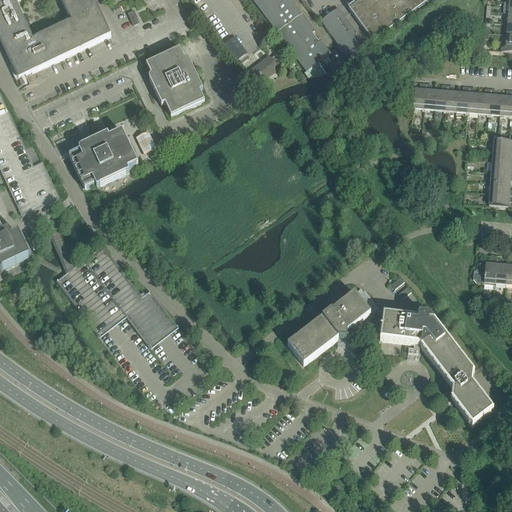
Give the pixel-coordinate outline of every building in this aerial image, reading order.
[(18,88),(20,92),(30,87),(25,78),(110,38),(94,3),(92,0),(0,0),(0,49),(15,82),(18,81),(21,86),(18,88)] [(314,34),(288,0),(251,0),(306,74),(304,76),(307,80),(309,80),(310,81),(311,80),(312,80),(326,76),(319,65),(330,56),(320,42),(321,41),(315,33),(314,34)] [(355,0),(358,4),(348,11),(372,44),(431,0),(355,0)] [(511,5),(509,5),(504,5),(503,15),(508,16),(511,16),(511,5)] [(338,11),(320,23),(320,24),(348,63),(366,49),(344,19),(338,11)] [(138,21),(137,21),(133,12),(127,15),(131,24),(133,28),(139,25),(138,21)] [(511,37),(507,37),(506,48),(501,50),(500,54),(511,55),(511,37)] [(226,47),(238,63),(246,57),(241,50),(243,49),(235,40),(226,47)] [(171,120),(204,104),(199,94),(203,92),(187,60),(184,61),(179,51),(146,67),(151,77),(149,78),(149,79),(148,80),(149,82),(161,108),(165,107),(171,120)] [(269,59),(249,75),(258,87),(279,71),(277,69),(281,65),(275,57),(270,60),(269,59)] [(424,112),(426,87),(422,86),(422,92),(414,92),(413,111),(424,112)] [(436,94),(432,93),(430,93),(430,87),(426,87),(424,112),(435,113),(436,94)] [(445,114),(448,89),(444,88),(443,94),(436,94),(435,113),(445,114)] [(456,115),(458,96),(451,95),(452,89),(448,89),(445,114),(456,115)] [(467,116),(469,91),(465,90),(465,96),(458,96),(456,115),(467,116)] [(478,117),(479,97),(473,97),(473,91),(469,91),(467,116),(478,117)] [(488,118),(491,92),(487,92),(486,98),(479,97),(478,117),(488,118)] [(499,119),(501,99),(494,99),(495,93),(491,92),(488,118),(499,119)] [(510,120),(511,94),(508,94),(508,100),(501,99),(499,119),(510,120)] [(0,170),(22,218),(61,200),(45,165),(33,170),(0,98),(0,170)] [(146,129),(131,136),(143,163),(159,156),(146,129)] [(95,187),(97,190),(129,175),(127,172),(138,167),(122,134),(109,140),(108,137),(80,150),(79,151),(79,152),(79,153),(79,154),(69,159),(85,193),(95,187)] [(511,155),(511,144),(494,143),(493,154),(511,155)] [(511,159),(511,155),(493,154),(492,165),(511,166),(511,159)] [(511,173),(511,166),(492,165),(491,175),(511,177),(511,173)] [(511,181),(511,177),(491,175),(490,186),(509,188),(510,181),(511,181)] [(511,194),(509,195),(509,188),(490,186),(489,197),(511,198),(511,194)] [(511,202),(511,198),(489,197),(488,208),(508,210),(508,203),(511,202)] [(0,232),(0,270),(2,273),(29,260),(17,236),(10,240),(8,234),(2,236),(0,232)] [(67,277),(58,285),(102,342),(114,333),(128,322),(153,353),(166,343),(179,333),(151,297),(145,302),(104,249),(73,273),(67,277)] [(494,292),(496,261),(493,261),(492,267),(480,266),(479,271),(476,271),(476,273),(473,275),(473,282),(476,288),(483,288),(483,286),(484,286),(484,291),(494,292)] [(505,288),(507,268),(500,268),(500,262),(496,261),(494,292),(495,287),(505,288)] [(394,292),(404,284),(401,279),(391,287),(394,292)] [(408,290),(399,297),(402,301),(411,294),(408,290)] [(356,295),(372,315),(378,311),(365,293),(363,294),(361,291),(356,295)] [(347,335),(370,317),(354,296),(331,314),(325,307),(316,314),(322,321),(287,347),(303,368),(338,341),(346,342),(347,335)] [(493,303),(493,311),(497,311),(500,312),(501,303),(493,303)] [(381,345),(414,349),(420,350),(453,393),(451,403),(471,429),(491,414),(471,387),(472,377),(473,377),(433,325),(428,324),(428,322),(430,320),(424,311),(414,318),(416,320),(416,323),(385,319),(381,345)]
